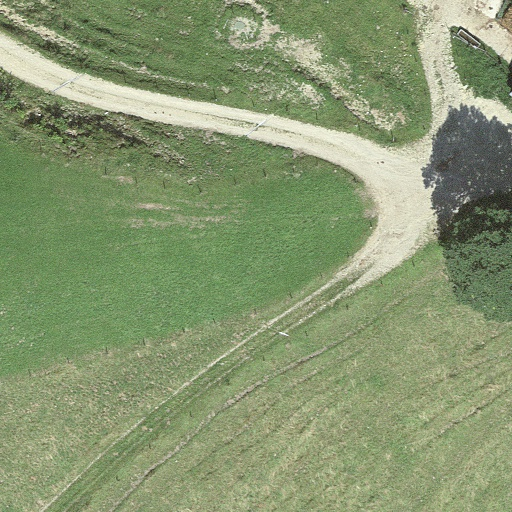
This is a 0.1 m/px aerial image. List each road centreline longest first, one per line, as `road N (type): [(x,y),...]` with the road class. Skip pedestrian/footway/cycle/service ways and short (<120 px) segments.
road 1 (track): [(0,47),(110,102),(435,164),(416,211),(382,255),(238,359),(58,511)]
road 2 (track): [(435,164),(442,119),(435,43),(420,0)]
